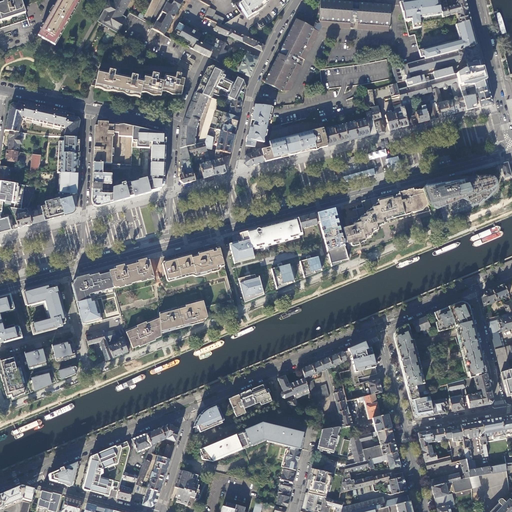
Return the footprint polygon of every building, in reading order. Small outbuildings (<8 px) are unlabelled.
[(0,54),(34,44),(33,40),(23,8),(20,0),(14,2),(13,0),(10,0),(3,3),(3,5),(0,6),(0,54)] [(43,0),(42,2),(23,8),(33,40),(37,38),(52,46),(54,48),(82,0),(43,0)] [(114,0),(113,4),(109,1),(97,22),(118,33),(119,30),(126,17),(122,15),(130,0),(114,0)] [(159,0),(152,0),(144,16),(143,19),(149,23),(159,0)] [(183,0),(166,0),(155,23),(154,24),(152,28),(164,34),(183,0)] [(247,0),(239,6),(248,18),(260,10),(269,0),(247,0)] [(421,28),(420,18),(434,16),(434,15),(442,14),(441,9),(438,0),(413,0),(400,2),(403,13),(402,13),(404,20),(405,20),(412,19),(413,29),(421,28)] [(448,7),(445,0),(438,0),(441,9),(448,7)] [(443,18),(456,14),(467,10),(464,0),(456,0),(458,4),(448,7),(441,9),(442,14),(442,15),(443,18)] [(351,4),(351,3),(320,1),(320,7),(319,7),(318,11),(318,14),(319,14),(319,21),(322,27),(350,29),(350,28),(353,28),(354,23),(354,19),(356,19),(357,19),(357,23),(356,29),(389,31),(390,19),(391,19),(391,15),(391,11),(390,11),(391,5),(358,3),(358,4),(357,4),(351,4)] [(217,23),(221,25),(224,18),(214,14),(216,11),(209,8),(204,17),(215,22),(217,23)] [(456,14),(459,23),(470,20),(467,10),(456,14)] [(501,14),(500,12),(497,13),(497,14),(499,24),(502,34),(507,33),(504,22),(501,14)] [(170,39),(151,28),(152,26),(129,13),(119,30),(140,43),(142,40),(144,41),(139,50),(144,53),(146,49),(170,63),(173,64),(174,63),(177,64),(179,61),(187,48),(170,39)] [(315,29),(309,26),(308,26),(308,24),(301,21),(301,22),(295,19),(281,48),(282,49),(281,52),(279,55),(278,54),(264,82),(270,85),(269,86),(272,88),(276,89),(276,88),(282,91),(289,91),(301,66),(300,66),(302,62),(298,60),(294,58),(295,58),(296,55),(299,57),(305,60),(319,31),(315,29)] [(312,21),(309,26),(315,29),(317,24),(312,21)] [(457,33),(472,29),(470,21),(459,24),(455,25),(457,33)] [(179,23),(170,39),(187,48),(193,49),(196,44),(201,35),(179,23)] [(214,29),(224,34),(227,28),(222,25),(221,25),(217,23),(215,26),(216,26),(214,29)] [(237,40),(262,51),(265,46),(239,34),(227,28),(224,34),(227,35),(234,39),(236,40),(237,40)] [(424,57),(425,60),(477,45),(473,33),(458,37),(459,40),(451,42),(451,43),(443,46),(443,45),(422,50),(423,51),(419,52),(420,58),(424,57)] [(215,46),(223,50),(226,43),(208,34),(204,42),(214,47),(215,46)] [(193,49),(209,57),(213,49),(200,43),(199,46),(196,44),(193,49)] [(468,64),(481,60),(477,45),(425,60),(407,64),(410,75),(466,60),(467,61),(468,64)] [(209,57),(224,64),(232,48),(230,47),(227,52),(223,50),(215,46),(214,47),(213,49),(209,57)] [(249,76),(250,75),(258,59),(257,58),(257,57),(247,53),(240,67),(238,71),(248,76),(249,76)] [(321,70),(323,89),(366,84),(391,79),(386,60),(363,65),(321,70)] [(475,85),(477,94),(489,91),(481,60),(468,64),(469,70),(455,74),(455,75),(459,89),(461,96),(462,97),(467,96),(465,87),(475,85)] [(411,79),(410,79),(410,75),(407,64),(397,67),(401,82),(405,80),(411,79)] [(207,68),(196,93),(210,98),(213,99),(218,100),(227,103),(230,104),(241,107),(245,87),(247,83),(212,66),(207,68)] [(392,68),(396,83),(401,82),(397,67),(392,68)] [(411,79),(405,80),(407,88),(429,82),(455,75),(455,74),(453,67),(411,79)] [(96,80),(95,86),(140,96),(141,91),(143,81),(139,80),(137,80),(137,77),(138,75),(132,74),(131,78),(117,75),(114,75),(115,72),(115,70),(109,69),(108,73),(98,71),(97,79),(96,80)] [(141,91),(161,95),(161,93),(162,90),(181,94),(185,79),(180,78),(181,73),(176,72),(175,77),(165,74),(164,80),(157,78),(158,74),(152,73),(151,77),(145,76),(143,81),(141,91)] [(434,100),(435,105),(440,104),(437,89),(443,87),(443,90),(444,90),(447,90),(447,89),(447,86),(451,85),(453,91),(459,89),(455,75),(429,82),(432,92),(432,94),(434,100)] [(407,88),(398,90),(399,95),(401,101),(411,98),(428,93),(430,93),(432,92),(429,82),(407,88)] [(396,84),(388,86),(391,97),(396,96),(399,95),(398,90),(396,84)] [(459,89),(453,91),(455,97),(456,97),(459,96),(461,96),(459,89)] [(365,109),(375,107),(374,98),(377,98),(376,90),(363,92),(365,109)] [(489,91),(477,94),(480,107),(486,105),(492,104),(489,91)] [(210,98),(196,93),(182,128),(181,149),(186,147),(195,145),(196,140),(195,139),(196,136),(197,129),(199,124),(198,124),(200,120),(201,121),(206,108),(205,107),(206,104),(207,105),(210,98)] [(416,114),(418,123),(423,122),(429,121),(425,107),(425,106),(426,105),(430,104),(429,102),(434,100),(432,94),(431,94),(428,95),(418,98),(421,107),(422,111),(415,112),(416,114)] [(465,111),(480,107),(477,94),(467,96),(462,97),(465,111)] [(399,95),(396,96),(400,112),(401,114),(397,115),(397,113),(395,114),(394,114),(398,128),(403,127),(408,126),(402,107),(401,101),(399,95)] [(435,105),(439,118),(463,112),(465,111),(462,99),(457,100),(457,99),(457,98),(456,97),(455,97),(454,98),(453,99),(453,100),(454,102),(447,104),(446,102),(440,104),(435,105)] [(401,101),(402,107),(413,104),(411,98),(401,101)] [(218,100),(213,99),(200,144),(205,142),(207,136),(215,110),(218,100)] [(227,103),(218,100),(215,110),(220,111),(223,112),(225,104),(227,105),(227,103)] [(426,105),(430,120),(435,119),(439,118),(435,105),(434,100),(429,102),(430,104),(426,105)] [(10,106),(5,131),(9,131),(25,133),(43,136),(64,137),(76,137),(77,137),(80,120),(79,118),(74,117),(69,115),(70,113),(24,102),(23,105),(18,104),(15,103),(10,106)] [(228,114),(238,117),(241,107),(230,104),(228,114)] [(252,115),(265,118),(268,118),(271,106),(254,104),(252,115)] [(402,107),(408,126),(412,125),(416,124),(413,115),(416,114),(415,112),(413,104),(402,107)] [(375,107),(365,109),(366,118),(367,118),(367,122),(373,120),(381,118),(378,106),(375,107)] [(223,112),(220,111),(214,129),(220,131),(234,136),(238,117),(228,114),(223,112)] [(394,113),(385,116),(389,131),(398,128),(394,114),(395,114),(394,113)] [(253,125),(253,126),(263,128),(265,118),(252,115),(251,120),(254,121),(254,122),(253,122),(253,123),(252,123),(252,124),(252,125),(253,125)] [(249,130),(245,147),(252,148),(256,148),(257,149),(261,148),(261,149),(265,162),(269,161),(269,162),(276,160),(286,157),(290,156),(285,138),(287,137),(307,133),(306,123),(300,124),(287,127),(287,128),(281,129),(280,125),(271,127),(268,142),(270,147),(268,148),(267,146),(261,146),(253,145),(253,143),(261,143),(263,135),(265,136),(268,118),(265,118),(263,128),(253,126),(252,131),(249,130)] [(367,118),(366,118),(344,124),(348,141),(359,139),(369,136),(367,122),(367,118)] [(369,136),(378,134),(384,132),(382,121),(375,123),(374,123),(373,120),(367,122),(369,136)] [(93,159),(93,162),(112,164),(117,164),(119,136),(127,137),(126,164),(131,165),(131,163),(132,147),(133,132),(133,127),(128,127),(128,126),(114,125),(108,125),(108,122),(98,122),(98,126),(95,126),(94,158),(93,159)] [(323,129),(322,123),(318,124),(320,129),(318,130),(317,124),(308,122),(306,123),(307,133),(307,134),(308,151),(317,149),(327,147),(323,129)] [(323,129),(327,147),(339,144),(348,141),(344,124),(323,129)] [(154,188),(159,188),(161,188),(161,185),(164,185),(166,138),(162,138),(162,133),(140,128),(140,132),(133,132),(132,147),(139,148),(139,147),(148,148),(149,142),(152,142),(150,176),(151,176),(152,181),(153,180),(154,182),(153,182),(152,183),(152,184),(153,184),(153,185),(154,185),(154,188)] [(8,151),(17,152),(18,152),(19,144),(21,145),(22,144),(22,139),(24,139),(25,133),(9,131),(8,143),(7,143),(7,146),(9,146),(8,151)] [(215,150),(230,154),(234,136),(220,131),(215,150)] [(285,138),(290,156),(297,154),(308,151),(307,134),(287,138),(287,137),(285,138)] [(205,142),(206,148),(211,149),(214,138),(207,136),(205,142)] [(64,137),(64,142),(59,142),(57,173),(61,173),(78,174),(79,140),(76,140),(76,137),(64,137)] [(200,144),(195,145),(186,147),(189,156),(207,151),(206,148),(205,142),(200,144)] [(186,147),(181,149),(180,162),(183,161),(190,159),(189,156),(186,147)] [(252,148),(245,147),(244,164),(248,167),(265,162),(261,149),(254,151),(255,153),(252,153),(252,148)] [(386,149),(368,153),(369,160),(387,156),(386,149)] [(198,159),(204,179),(209,177),(226,172),(230,154),(215,150),(215,154),(208,156),(210,160),(208,161),(209,162),(204,164),(203,158),(198,159)] [(8,151),(7,151),(6,159),(6,160),(6,161),(13,162),(14,161),(16,162),(17,152),(8,151)] [(33,154),(30,171),(36,172),(38,172),(39,165),(40,156),(33,154)] [(190,159),(183,161),(185,168),(187,175),(184,176),(184,173),(182,172),(181,172),(181,173),(182,177),(179,177),(179,181),(183,184),(188,183),(195,181),(193,174),(192,168),(190,161),(190,159)] [(112,164),(93,162),(92,199),(92,201),(92,202),(92,203),(93,204),(94,205),(95,206),(96,206),(97,206),(98,206),(102,205),(110,203),(111,187),(112,164)] [(508,163),(500,165),(504,178),(511,177),(508,163)] [(0,166),(0,181),(8,183),(9,179),(10,176),(9,176),(11,168),(0,166)] [(77,195),(78,174),(61,173),(61,179),(60,179),(59,179),(58,187),(60,187),(60,192),(70,192),(70,194),(77,195)] [(439,183),(435,185),(434,183),(426,186),(422,190),(428,205),(433,207),(433,205),(438,206),(440,205),(445,200),(455,212),(477,203),(479,204),(486,197),(487,198),(492,189),(494,188),(494,185),(495,185),(494,182),(495,181),(493,178),(486,177),(481,176),(478,176),(445,182),(439,183)] [(142,179),(125,183),(125,182),(121,183),(122,184),(119,185),(119,187),(118,188),(117,185),(111,187),(110,203),(119,201),(124,200),(125,199),(124,195),(128,194),(129,198),(146,194),(145,190),(149,189),(147,181),(147,178),(144,178),(144,180),(143,180),(142,179)] [(152,181),(147,181),(149,189),(150,192),(155,191),(159,190),(159,188),(154,188),(154,185),(153,185),(153,184),(152,184),(152,183),(153,182),(154,182),(153,180),(152,181)] [(0,181),(0,210),(2,211),(3,202),(15,203),(14,209),(21,210),(24,185),(8,183),(0,181)] [(343,228),(344,233),(345,236),(347,243),(351,259),(435,224),(428,205),(422,190),(421,186),(410,188),(389,194),(371,199),(361,201),(363,208),(356,209),(358,217),(355,218),(352,219),(354,226),(348,227),(343,228)] [(70,192),(60,192),(60,194),(59,194),(59,200),(45,204),(46,206),(40,207),(43,218),(48,217),(49,220),(71,214),(73,213),(74,211),(74,210),(74,208),(71,197),(69,198),(70,194),(70,192)] [(30,208),(27,209),(28,212),(31,225),(38,223),(44,221),(43,218),(40,207),(40,205),(37,206),(38,211),(36,211),(36,210),(33,211),(33,212),(31,213),(30,208)] [(11,208),(15,216),(16,221),(18,228),(24,227),(31,225),(28,212),(27,209),(25,208),(24,210),(21,210),(14,209),(11,208)] [(314,215),(317,225),(320,224),(327,252),(330,251),(330,254),(328,255),(332,267),(348,260),(345,250),(342,251),(342,248),(344,247),(343,243),(347,243),(345,236),(344,233),(341,234),(334,209),(328,210),(317,213),(317,214),(314,215)] [(298,218),(301,230),(317,225),(314,215),(314,214),(304,217),(298,218)] [(0,233),(4,232),(11,230),(7,218),(1,219),(0,216),(0,233)] [(248,232),(247,232),(249,239),(252,250),(261,247),(267,245),(298,237),(298,235),(302,234),(301,230),(298,218),(274,225),(250,231),(248,232)] [(497,226),(472,237),(470,241),(475,241),(499,230),(501,229),(501,226),(499,226),(497,226)] [(240,234),(242,241),(249,239),(247,232),(242,234),(240,234)] [(242,241),(236,243),(237,245),(229,247),(233,262),(253,256),(252,250),(249,239),(242,241)] [(185,293),(157,300),(157,301),(158,319),(160,332),(168,330),(168,331),(171,330),(171,329),(176,328),(193,323),(193,324),(196,323),(196,322),(207,319),(218,314),(234,308),(222,262),(217,243),(207,246),(174,255),(185,293)] [(163,278),(156,280),(157,300),(185,293),(174,255),(160,258),(162,267),(160,267),(163,278)] [(304,279),(315,274),(311,259),(310,256),(306,257),(307,260),(300,262),(304,279)] [(315,274),(322,271),(318,257),(311,259),(315,274)] [(124,265),(108,269),(109,273),(111,281),(115,295),(155,285),(148,259),(132,263),(124,265)] [(292,284),(294,283),(289,265),(282,267),(281,264),(278,265),(279,268),(271,270),(277,290),(292,284)] [(72,283),(99,276),(98,272),(75,278),(72,283)] [(109,273),(102,275),(104,282),(111,281),(109,273)] [(73,285),(71,285),(75,300),(76,299),(77,302),(76,302),(76,303),(89,299),(95,323),(121,316),(119,311),(115,295),(111,281),(104,282),(102,275),(99,276),(72,283),(73,285)] [(238,280),(244,304),(256,299),(263,296),(258,277),(256,278),(252,279),(251,276),(238,280)] [(508,296),(503,284),(491,289),(496,301),(497,304),(501,302),(500,299),(508,296)] [(26,291),(23,292),(27,306),(45,302),(50,318),(31,323),(34,334),(63,326),(62,322),(66,321),(63,311),(59,294),(57,288),(53,289),(52,285),(50,285),(26,291)] [(496,301),(491,289),(485,292),(481,298),(483,306),(484,306),(485,309),(488,308),(487,305),(496,301)] [(4,330),(0,314),(0,313),(14,310),(10,296),(0,298),(0,343),(21,338),(18,327),(15,328),(14,325),(7,327),(8,330),(4,330)] [(76,303),(79,315),(80,315),(81,315),(82,315),(83,318),(82,319),(84,325),(95,323),(89,299),(76,303)] [(507,314),(511,312),(511,304),(511,301),(503,304),(507,314)] [(478,348),(479,347),(478,344),(477,342),(476,341),(473,329),(472,326),(471,322),(472,322),(471,318),(470,318),(468,311),(468,310),(468,309),(467,307),(466,307),(465,305),(464,304),(463,304),(462,304),(461,303),(459,304),(458,304),(433,314),(434,315),(437,323),(435,323),(437,330),(455,326),(456,329),(457,333),(468,374),(470,373),(471,378),(485,375),(483,369),(484,367),(483,365),(482,362),(481,362),(478,348)] [(486,314),(487,319),(500,316),(499,311),(486,314)] [(511,316),(488,323),(491,335),(501,332),(511,328),(511,345),(505,347),(495,350),(500,373),(510,370),(508,360),(511,358),(511,316)] [(412,324),(416,332),(429,326),(426,318),(425,317),(412,323),(412,324)] [(160,332),(158,319),(144,325),(144,324),(134,327),(135,329),(126,333),(132,349),(138,347),(139,347),(147,344),(154,341),(153,340),(160,338),(160,332)] [(399,360),(399,362),(401,367),(402,366),(405,381),(404,381),(406,388),(407,388),(410,401),(419,399),(415,386),(423,385),(413,345),(412,341),(409,330),(410,330),(407,325),(400,328),(397,330),(395,332),(394,333),(394,337),(393,338),(394,341),(395,341),(396,345),(397,349),(398,352),(400,359),(399,360)] [(101,330),(85,335),(86,339),(102,334),(101,330)] [(106,343),(117,338),(114,330),(102,334),(106,343)] [(501,332),(491,335),(493,342),(495,350),(505,347),(501,332)] [(102,334),(86,339),(87,346),(95,344),(100,342),(105,362),(113,358),(108,348),(106,343),(102,334)] [(56,363),(75,357),(72,344),(67,345),(66,341),(58,343),(51,345),(54,354),(54,357),(56,363)] [(125,353),(127,352),(123,341),(108,348),(113,358),(125,353)] [(364,343),(347,350),(348,351),(350,357),(354,370),(374,365),(371,352),(367,353),(366,350),(367,349),(364,343)] [(44,357),(42,347),(33,350),(24,352),(26,359),(26,362),(27,364),(29,370),(46,365),(45,359),(44,357)] [(343,353),(342,352),(322,360),(301,369),(304,378),(305,379),(325,370),(346,361),(345,359),(343,353)] [(22,384),(17,367),(15,367),(14,362),(16,361),(14,355),(4,358),(0,358),(0,372),(6,396),(11,395),(12,398),(17,396),(25,393),(22,384)] [(17,367),(22,384),(25,383),(20,367),(19,365),(20,364),(19,361),(18,362),(14,355),(16,361),(14,362),(15,367),(17,367)] [(61,380),(76,374),(75,370),(76,370),(76,369),(76,368),(76,367),(75,366),(74,366),(64,369),(58,371),(61,380)] [(511,369),(500,373),(507,397),(511,396),(511,398),(511,369)] [(334,386),(341,384),(338,373),(339,373),(339,372),(338,371),(331,373),(334,386)] [(34,391),(51,384),(49,373),(37,376),(31,378),(32,381),(32,383),(34,391)] [(466,395),(468,409),(488,405),(492,399),(490,390),(486,375),(485,375),(471,378),(463,381),(464,388),(466,395)] [(289,385),(285,376),(278,379),(283,392),(281,393),(281,395),(282,398),(284,399),(293,395),(289,385)] [(293,395),(308,389),(306,383),(305,379),(304,378),(289,385),(293,395)] [(374,394),(381,393),(378,380),(368,382),(371,395),(374,394)] [(338,428),(338,426),(337,425),(323,427),(322,425),(322,422),(330,420),(330,422),(335,421),(333,412),(323,415),(319,401),(329,397),(326,384),(316,388),(315,388),(312,381),(306,383),(308,389),(309,393),(321,430),(323,430),(338,428)] [(464,388),(463,381),(447,385),(448,391),(464,388)] [(265,389),(263,384),(252,388),(252,390),(250,390),(255,404),(260,402),(261,405),(272,400),(269,392),(270,391),(269,390),(269,389),(268,388),(267,388),(265,389)] [(333,391),(341,427),(352,426),(352,425),(346,402),(342,388),(333,391)] [(461,396),(466,395),(464,388),(448,391),(449,398),(461,396)] [(250,390),(250,389),(238,394),(244,408),(255,404),(250,390)] [(295,399),(309,393),(308,389),(293,395),(295,399)] [(244,408),(238,394),(228,398),(236,417),(246,413),(244,408)] [(371,395),(357,399),(358,402),(364,401),(365,404),(361,405),(364,416),(368,415),(369,420),(372,419),(380,416),(378,409),(377,403),(376,403),(374,394),(371,395)] [(452,412),(464,409),(461,396),(449,398),(451,405),(452,412)] [(419,418),(433,415),(431,402),(430,397),(419,399),(410,401),(413,415),(419,418)] [(433,415),(445,413),(444,407),(451,405),(449,398),(431,402),(433,415)] [(292,409),(298,406),(295,399),(288,402),(292,409)] [(218,407),(216,408),(214,409),(211,410),(209,411),(208,412),(206,413),(204,414),(202,416),(201,418),(200,419),(199,420),(198,423),(197,425),(197,426),(197,427),(196,428),(196,429),(196,430),(196,432),(196,433),(224,421),(218,407)] [(375,432),(390,428),(388,419),(387,415),(380,416),(372,419),(373,423),(375,432)] [(489,420),(481,421),(484,435),(486,434),(487,436),(491,435),(492,437),(511,433),(511,417),(511,418),(511,416),(507,417),(508,419),(504,420),(504,417),(493,419),(493,422),(490,422),(489,420)] [(484,435),(481,421),(459,425),(462,439),(466,460),(471,459),(471,458),(469,442),(468,441),(467,440),(468,439),(478,437),(479,438),(480,439),(479,440),(482,457),(488,456),(485,445),(486,445),(484,435)] [(261,423),(243,430),(244,431),(250,445),(253,444),(254,445),(268,439),(269,439),(269,440),(272,441),(276,426),(272,425),(270,425),(269,426),(268,425),(268,424),(267,423),(266,423),(265,423),(263,424),(264,426),(262,426),(261,423)] [(165,439),(175,442),(179,429),(169,424),(146,434),(151,445),(150,448),(148,453),(152,454),(156,443),(165,439)] [(462,439),(459,425),(443,428),(445,440),(451,438),(452,441),(462,439)] [(302,433),(276,426),(272,441),(287,446),(287,448),(298,451),(299,448),(301,449),(304,438),(302,437),(303,435),(303,434),(303,433),(302,433)] [(337,436),(338,428),(323,430),(321,432),(318,449),(334,453),(336,443),(337,443),(338,436),(337,436)] [(380,446),(394,442),(393,439),(390,428),(375,432),(372,433),(370,433),(371,437),(376,436),(376,435),(377,435),(379,442),(380,446)] [(445,440),(443,428),(431,431),(433,442),(445,440)] [(214,461),(250,445),(244,431),(222,442),(216,444),(215,443),(201,449),(200,449),(203,455),(205,460),(214,461)] [(418,433),(421,448),(427,446),(427,443),(433,442),(431,431),(418,433)] [(371,437),(370,433),(355,437),(350,438),(350,441),(347,457),(346,464),(345,465),(367,460),(382,456),(380,446),(362,450),(360,442),(372,439),(371,437)] [(151,445),(146,434),(131,440),(137,453),(140,452),(141,453),(142,454),(144,453),(145,451),(144,450),(150,448),(151,445)] [(340,455),(347,457),(350,441),(343,440),(340,455)] [(126,442),(92,457),(83,489),(109,496),(111,490),(118,491),(120,486),(120,485),(121,480),(123,472),(129,449),(126,442)] [(382,456),(396,452),(394,442),(380,446),(382,456)] [(427,446),(421,448),(425,463),(437,460),(436,457),(435,453),(433,454),(430,445),(427,446)] [(281,467),(295,471),(299,451),(298,451),(287,448),(286,448),(281,467)] [(389,469),(400,466),(396,452),(382,456),(367,460),(369,467),(372,466),(371,463),(381,460),(381,461),(387,460),(389,469)] [(147,489),(159,493),(169,460),(162,458),(157,456),(152,472),(151,472),(149,478),(150,478),(147,489)] [(437,460),(425,463),(427,470),(429,469),(451,463),(449,457),(440,459),(437,460)] [(336,465),(337,462),(325,459),(323,466),(325,466),(323,470),(326,471),(325,472),(334,474),(336,465)] [(151,462),(145,460),(139,472),(145,474),(151,462)] [(369,467),(367,460),(345,465),(345,467),(343,476),(349,474),(348,472),(369,467)] [(431,477),(429,478),(431,487),(463,479),(462,478),(464,478),(465,478),(469,477),(468,471),(466,460),(459,461),(461,470),(462,473),(463,472),(463,474),(461,474),(462,477),(459,477),(459,474),(445,477),(445,474),(431,477)] [(71,486),(77,463),(49,474),(49,480),(71,486)] [(507,470),(506,464),(490,467),(491,473),(507,470)] [(491,473),(490,467),(473,470),(468,471),(469,477),(478,475),(491,473)] [(331,473),(311,468),(310,471),(310,474),(312,474),(310,481),(307,493),(318,496),(323,497),(325,498),(331,473)] [(280,482),(292,485),(292,482),(293,479),(292,479),(293,472),(283,469),(280,482)] [(197,477),(179,471),(174,488),(178,489),(175,497),(177,498),(175,502),(186,506),(189,497),(197,500),(199,496),(197,495),(198,491),(197,491),(198,486),(196,486),(197,482),(195,481),(197,477)] [(135,484),(138,476),(123,472),(121,480),(123,481),(135,484)] [(145,474),(139,472),(138,476),(135,484),(134,484),(140,486),(145,474)] [(349,474),(343,476),(342,483),(350,481),(349,474)] [(388,474),(372,478),(374,484),(388,481),(389,480),(388,474)] [(469,477),(471,488),(472,489),(480,486),(478,475),(469,477)] [(353,480),(350,481),(342,483),(340,493),(345,491),(369,485),(374,484),(372,478),(372,477),(354,481),(353,480)] [(392,495),(406,491),(403,477),(395,479),(389,480),(388,481),(389,485),(387,485),(389,491),(391,490),(392,495)] [(463,479),(431,487),(435,502),(453,497),(452,493),(471,488),(469,477),(465,478),(463,479)] [(288,490),(290,491),(290,489),(292,485),(280,482),(277,494),(279,495),(287,497),(288,490)] [(27,511),(33,489),(23,486),(22,486),(21,486),(20,487),(0,494),(0,508),(22,499),(27,500),(26,502),(23,501),(20,511),(27,511)] [(118,491),(116,498),(129,502),(132,489),(120,486),(118,491)] [(147,489),(142,505),(150,507),(156,504),(159,493),(147,489)] [(61,496),(54,495),(41,492),(38,503),(38,506),(47,509),(57,511),(61,496)] [(511,511),(511,502),(511,501),(509,499),(510,497),(509,492),(502,499),(501,499),(500,499),(499,500),(498,501),(499,503),(489,511),(477,511),(477,508),(474,508),(473,495),(471,495),(471,500),(471,509),(471,511),(511,511)] [(313,511),(318,496),(307,493),(303,510),(311,511),(313,511)] [(276,504),(286,507),(287,504),(288,497),(287,497),(279,495),(276,504)] [(396,504),(409,501),(408,495),(407,495),(383,502),(382,498),(342,508),(341,511),(365,511),(388,506),(396,504)] [(79,511),(82,502),(65,497),(61,511),(59,510),(58,511),(79,511)] [(327,511),(329,506),(328,505),(328,504),(330,505),(331,505),(330,506),(336,507),(335,510),(336,511),(341,511),(342,508),(343,502),(338,501),(325,498),(323,497),(319,511),(327,511)] [(453,497),(435,502),(436,509),(449,505),(455,504),(453,497)] [(397,511),(411,511),(410,503),(409,501),(396,504),(396,507),(397,511)] [(260,511),(262,504),(256,502),(253,511),(260,511)] [(94,511),(96,506),(86,503),(83,511),(94,511)] [(220,511),(243,511),(244,508),(226,503),(225,507),(222,507),(220,511)]
